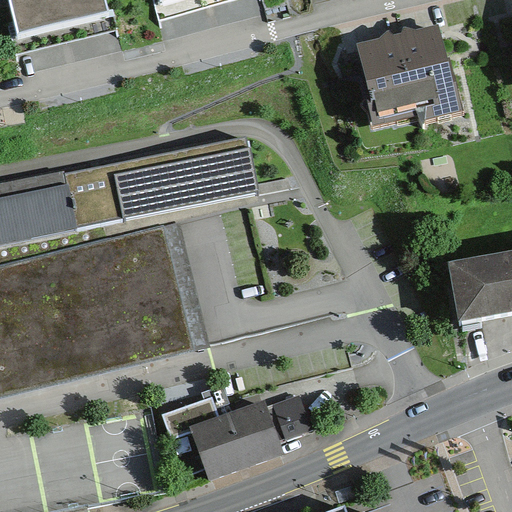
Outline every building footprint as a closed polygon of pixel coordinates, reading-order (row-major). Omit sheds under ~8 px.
[(112,0),(14,0),(27,54),(73,43),(120,32),(112,0)] [(168,0),(175,23),(216,12),(258,0),(168,0)] [(439,31),(356,51),(371,113),(375,112),(378,128),(425,116),(428,129),(461,121),(439,31)] [(245,141),(0,188),(0,399),(210,353),(181,224),(260,207),(245,141)] [(511,258),(459,267),(468,325),(511,317),(511,258)] [(210,400),(160,419),(170,443),(193,435),(212,484),(282,457),(264,409),(220,426),(210,400)]
